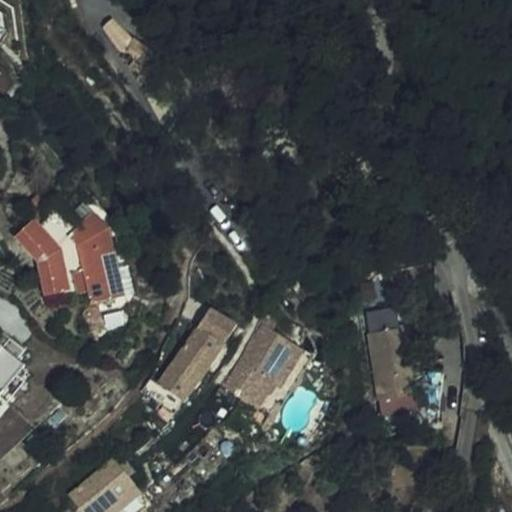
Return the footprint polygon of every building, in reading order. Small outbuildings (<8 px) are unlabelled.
[(60,275),(77,273),(79,299),(80,306),(106,303),(103,275),(110,274),(106,237),(95,226),(81,239),(73,230),(53,206),(50,205),(48,206),(46,207),(44,209),(43,211),(43,214),(44,216),(32,226),(27,220),(8,237),(33,266),(36,295),(49,294),(62,292),(60,275)] [(88,218),(73,230),(81,239),(95,226),(88,218)] [(50,302),(79,299),(77,273),(60,275),(62,292),(49,294),(50,302)] [(106,303),(113,302),(110,274),(103,275),(106,303)] [(236,329),(210,310),(158,383),(183,401),(236,329)] [(317,360),(309,354),(301,348),(278,332),(282,319),(272,314),(267,325),(224,387),(235,395),(250,404),(261,388),(269,394),(257,410),(269,418),(279,404),(283,407),(295,390),(317,360)] [(399,324),(360,332),(373,398),(412,390),(399,324)] [(0,396),(24,367),(17,361),(24,352),(9,339),(1,348),(0,346),(0,396)] [(20,388),(12,383),(0,404),(0,410),(5,413),(20,388)] [(221,415),(235,395),(224,387),(220,384),(206,404),(221,415)] [(261,388),(250,404),(257,410),(269,394),(261,388)] [(376,411),(414,403),(412,390),(373,398),(376,411)] [(269,418),(273,421),(283,407),(279,404),(269,418)] [(113,460),(71,499),(82,511),(137,511),(150,500),(128,476),(121,468),(113,460)] [(126,463),(121,468),(128,476),(134,471),(126,463)]
